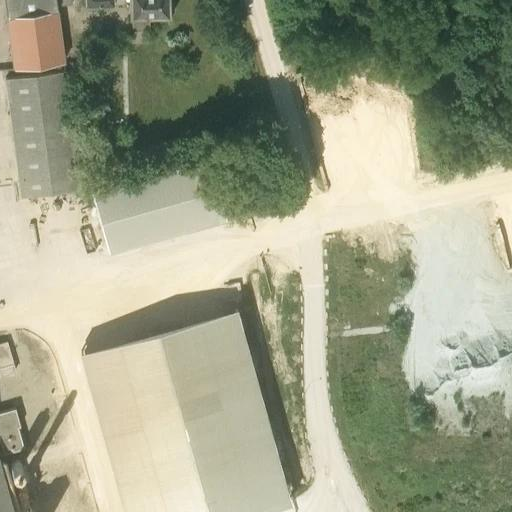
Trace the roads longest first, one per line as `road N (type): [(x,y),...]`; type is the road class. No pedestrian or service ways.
road 1 (unclassified): [(359,511),(331,465),(318,418),(311,215),(252,0)]
road 2 (unknown): [(511,170),(311,215),(26,302)]
road 3 (unknown): [(26,302),(95,511)]
